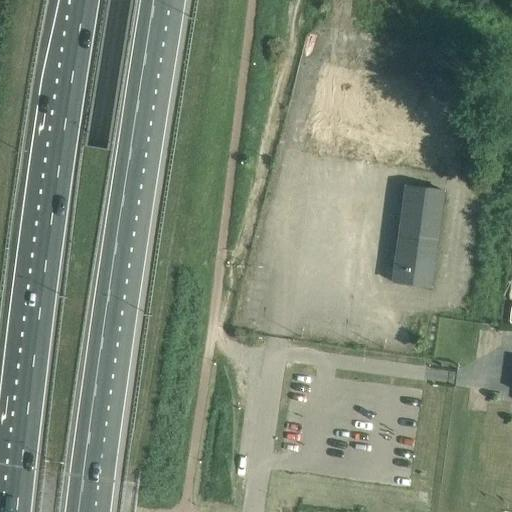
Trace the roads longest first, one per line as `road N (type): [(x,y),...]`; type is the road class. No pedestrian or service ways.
road 1 (motorway): [(80,511),(154,0)]
road 2 (motorway): [(85,0),(16,511)]
road 3 (unclassified): [(0,282),(50,243),(86,185),(122,0)]
road 4 (unknown): [(315,466),(386,469),(406,381)]
